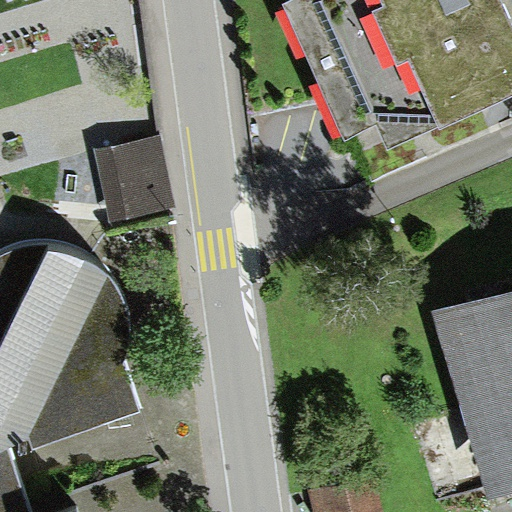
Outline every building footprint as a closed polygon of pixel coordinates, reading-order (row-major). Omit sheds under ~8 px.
[(511,4),(510,0),(287,0),(358,158),(511,90),(511,4)] [(158,124),(92,139),(109,215),(176,200),(158,124)] [(0,511),(80,511),(76,501),(44,511),(36,511),(26,481),(13,443),(141,399),(125,353),(133,338),(134,315),(128,293),(114,268),(92,250),(65,239),(34,236),(6,245),(0,248),(0,511)] [(511,484),(511,285),(452,305),(431,311),(447,363),(488,492),(511,484)] [(367,511),(356,461),(317,469),(326,511),(367,511)]
